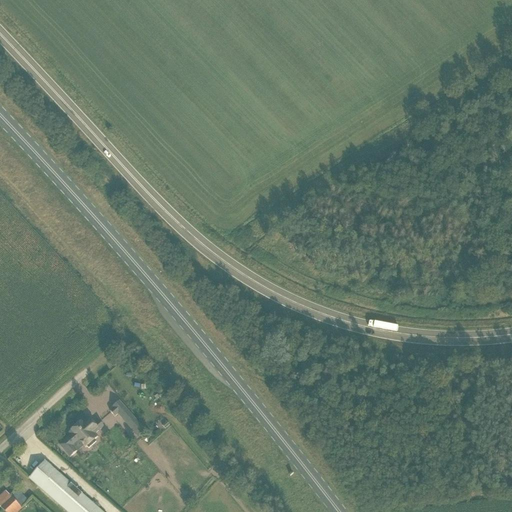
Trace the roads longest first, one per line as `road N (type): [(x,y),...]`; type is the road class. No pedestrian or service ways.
road 1 (secondary): [(511,335),(372,330),(258,285),(176,223),(0,36)]
road 2 (primary): [(340,511),(260,403),(0,116)]
road 3 (residential): [(0,448),(115,347)]
